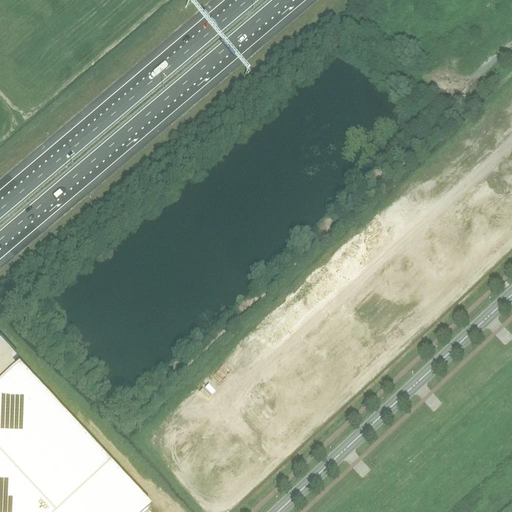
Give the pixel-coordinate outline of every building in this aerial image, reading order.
[(485,224),(483,260),(510,261),(511,209),(485,209),(485,224)] [(465,224),(464,259),(474,260),(475,224),(465,224)] [(475,224),(474,260),(483,260),(485,224),(475,224)] [(359,330),(341,347),(376,385),(396,351),(359,330)] [(0,511),(139,511),(144,508),(108,469),(63,420),(17,371),(15,373),(2,359),(0,360),(0,511)]
